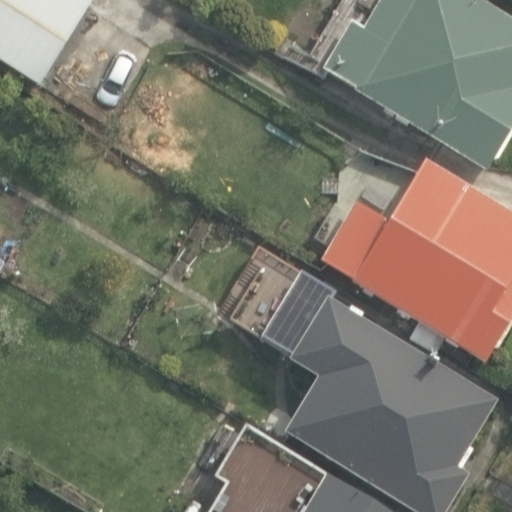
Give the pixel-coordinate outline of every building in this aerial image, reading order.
[(0,0),(0,61),(41,86),(92,3),(87,0),(0,0)] [(486,176),(511,131),(511,22),(473,0),(348,0),(311,65),(355,91),(351,98),(486,176)] [(321,266),(486,365),(495,351),(498,353),(511,329),(511,323),(511,321),(511,216),(425,164),(388,226),(356,207),(321,266)] [(286,435),(412,511),(445,511),(466,478),(460,474),(473,451),(469,448),(495,404),(360,322),(364,316),(352,309),(348,314),(328,302),(290,363),(319,380),(286,435)] [(377,511),(322,480),(319,487),(298,475),(277,510),(280,511),(377,511)]
